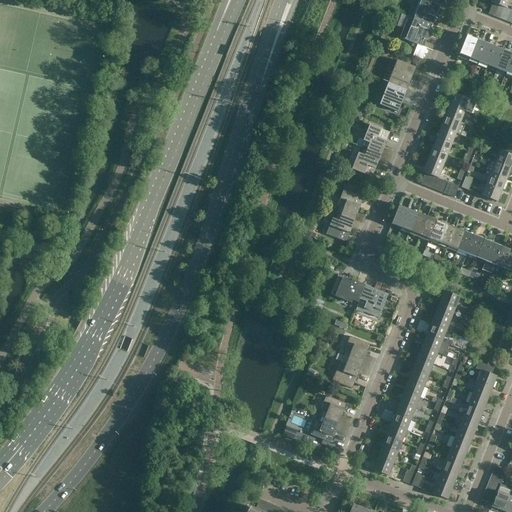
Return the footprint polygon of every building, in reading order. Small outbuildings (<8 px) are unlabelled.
[(433,25),(437,13),(441,3),(435,0),(414,0),(408,15),(433,25)] [(494,16),(499,5),(493,3),(488,14),(494,16)] [(500,19),(504,7),(499,5),(494,16),(500,19)] [(505,21),(510,10),(506,8),(504,7),(500,19),(505,21)] [(424,47),(429,35),(433,25),(408,15),(403,29),(409,31),(408,32),(415,35),(412,43),(424,47)] [(469,58),(476,39),(467,36),(467,35),(459,55),(460,54),(469,58)] [(478,62),(486,43),(476,39),(469,58),(478,62)] [(487,65),(495,47),(486,43),(478,62),(487,65)] [(497,69),(504,51),(495,47),(487,65),(497,69)] [(506,73),(511,57),(511,53),(504,51),(497,69),(506,73)] [(385,74),(382,80),(407,90),(409,84),(411,85),(409,84),(416,67),(397,60),(391,76),(385,74)] [(406,96),(405,95),(407,90),(382,80),(380,86),(386,88),(379,105),(398,112),(404,96),(406,96)] [(473,99),(476,92),(465,88),(463,95),(473,99)] [(454,93),(450,105),(465,111),(469,99),(454,93)] [(460,122),(465,111),(450,105),(445,116),(460,122)] [(357,109),(354,117),(359,119),(362,111),(357,109)] [(456,133),(460,122),(445,116),(441,127),(456,133)] [(366,142),(364,148),(381,155),(386,141),(384,140),(385,139),(387,136),(386,136),(387,132),(389,133),(390,132),(370,124),(369,125),(371,126),(365,140),(363,140),(363,141),(366,142)] [(451,144),(456,133),(441,127),(436,138),(451,144)] [(447,155),(451,144),(436,138),(432,150),(447,155)] [(375,169),(381,155),(364,148),(362,147),(360,154),(358,153),(358,154),(359,154),(354,169),(352,168),(352,169),(372,177),(372,176),(370,176),(371,172),(372,172),(374,169),(373,169),(373,168),(375,169)] [(443,166),(447,155),(432,150),(427,161),(443,166)] [(511,164),(511,155),(500,150),(496,162),(511,167),(511,164)] [(438,178),(443,166),(427,161),(423,172),(425,173),(431,175),(436,177),(438,178)] [(506,179),(511,167),(496,162),(491,173),(506,179)] [(426,186),(431,175),(425,173),(420,184),(426,186)] [(502,190),(506,179),(491,173),(487,184),(502,190)] [(432,188),(436,177),(431,175),(426,186),(432,188)] [(473,178),(466,176),(461,187),(468,190),(473,178)] [(437,191),(442,180),(438,178),(436,177),(432,188),(437,191)] [(443,193),(447,182),(442,180),(437,191),(443,193)] [(449,195),(453,184),(447,182),(443,193),(449,195)] [(459,186),(453,184),(449,195),(454,197),(459,186)] [(497,202),(502,190),(487,184),(482,196),(497,202)] [(341,207),(338,213),(355,220),(360,206),(359,205),(359,204),(360,204),(361,201),(360,201),(361,197),(363,198),(364,198),(344,190),(343,190),(345,191),(339,205),(338,205),(337,206),(341,207)] [(401,228),(408,209),(399,206),(400,205),(399,205),(391,225),(392,225),(392,224),(401,228)] [(410,232),(418,213),(408,209),(401,228),(410,232)] [(349,234),(355,220),(338,213),(336,212),(334,219),(332,218),(332,219),(333,220),(328,234),(326,233),(326,234),(346,242),(344,241),(345,237),(347,237),(348,234),(347,234),(348,233),(349,234)] [(418,238),(427,217),(418,213),(410,232),(409,234),(418,238)] [(428,242),(436,220),(427,217),(418,238),(428,242)] [(436,249),(446,224),(436,220),(428,242),(426,245),(436,249)] [(447,246),(455,228),(446,224),(436,249),(445,252),(447,246)] [(457,250),(464,232),(455,228),(447,246),(457,250)] [(466,254),(474,235),(464,232),(457,250),(466,254)] [(476,258),(483,239),(474,235),(466,254),(476,258)] [(485,261),(492,243),(483,239),(476,258),(485,261)] [(494,265),(502,246),(492,243),(485,261),(494,265)] [(504,269),(511,250),(502,246),(494,265),(504,269)] [(424,251),(422,256),(431,259),(433,254),(424,251)] [(461,268),(458,274),(468,277),(470,271),(461,268)] [(352,300),(357,302),(363,285),(352,280),(351,282),(347,280),(348,278),(338,274),(337,275),(339,276),(332,294),(330,294),(330,295),(340,299),(340,297),(351,301),(350,303),(351,303),(352,300)] [(379,291),(363,285),(357,302),(365,305),(364,308),(365,307),(379,313),(379,314),(380,314),(388,294),(387,294),(386,296),(383,294),(380,293),(379,293),(378,293),(379,291)] [(444,291),(440,303),(455,309),(459,297),(444,291)] [(450,320),(455,309),(440,303),(435,314),(450,320)] [(460,306),(459,310),(469,314),(470,310),(460,306)] [(446,331),(450,320),(435,314),(431,325),(446,331)] [(441,342),(446,331),(431,325),(426,336),(441,342)] [(345,351),(344,356),(343,356),(362,364),(367,350),(365,349),(368,344),(370,345),(370,344),(350,336),(349,337),(351,338),(346,350),(344,350),(344,351),(345,351)] [(437,353),(441,342),(426,336),(422,347),(437,353)] [(433,364),(437,353),(422,347),(418,358),(433,364)] [(356,378),(362,364),(343,356),(342,361),(340,360),(340,361),(341,361),(336,375),(334,374),(334,375),(354,383),(352,382),(354,377),(356,378)] [(428,376),(433,364),(418,358),(413,370),(428,376)] [(481,371),(477,382),(492,388),(497,376),(491,374),(494,368),(478,362),(476,369),(481,371)] [(464,364),(460,363),(456,374),(460,375),(464,377),(466,371),(462,369),(464,364)] [(424,387),(428,376),(413,370),(409,381),(424,387)] [(419,398),(424,387),(409,381),(404,392),(419,398)] [(488,399),(492,388),(477,382),(472,393),(488,399)] [(415,409),(419,398),(404,392),(400,403),(415,409)] [(483,410),(488,399),(472,393),(468,404),(483,410)] [(322,411),(320,416),(338,423),(344,409),(342,409),(344,403),(346,404),(326,396),(327,397),(322,410),(321,409),(320,410),(322,411)] [(410,420),(415,409),(400,403),(395,414),(410,420)] [(479,421),(483,410),(468,404),(463,415),(479,421)] [(406,431),(410,420),(395,414),(391,425),(406,431)] [(474,433),(479,421),(463,415),(459,426),(474,433)] [(333,437),(338,423),(320,416),(318,420),(316,420),(318,421),(312,434),(311,434),(310,435),(330,443),(331,442),(329,441),(331,436),(333,437)] [(402,442),(406,431),(391,425),(386,436),(402,442)] [(286,426),(282,435),(294,439),(298,430),(286,426)] [(470,444),(474,433),(459,426),(455,438),(470,444)] [(397,454),(402,442),(386,436),(382,448),(397,454)] [(465,455),(470,444),(455,438),(450,449),(465,455)] [(393,465),(397,454),(382,448),(378,459),(393,465)] [(461,466),(465,455),(450,449),(446,460),(461,466)] [(388,476),(393,465),(378,459),(373,470),(388,476)] [(456,477),(461,466),(446,460),(441,471),(456,477)] [(495,466),(492,472),(503,476),(506,471),(495,466)] [(409,484),(411,478),(413,473),(409,471),(407,470),(402,482),(409,484)] [(452,488),(456,477),(441,471),(437,482),(452,488)] [(501,482),(503,476),(492,472),(490,478),(501,482)] [(420,476),(416,474),(412,485),(416,487),(420,476)] [(499,487),(501,482),(490,478),(488,483),(499,487)] [(447,500),(452,488),(437,482),(432,493),(447,500)] [(497,491),(499,487),(488,483),(486,489),(497,493),(497,491)] [(495,498),(497,493),(486,489),(484,494),(495,498)] [(503,511),(509,496),(497,491),(497,493),(495,498),(492,504),(492,506),(503,511)] [(492,504),(495,498),(484,494),(481,500),(492,504)] [(506,511),(511,511),(511,497),(509,496),(503,511),(506,511)] [(258,511),(261,511),(265,502),(259,499),(255,511),(258,511)] [(267,511),(271,504),(265,502),(261,511),(267,511)]
